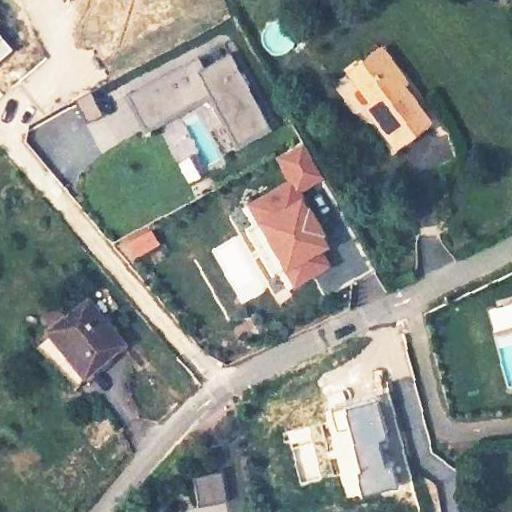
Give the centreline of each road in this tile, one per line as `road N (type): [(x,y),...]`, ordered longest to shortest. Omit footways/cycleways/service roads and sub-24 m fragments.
road 1 (residential): [(106,511),(211,391),(511,244)]
road 2 (unknown): [(242,511),(211,391)]
